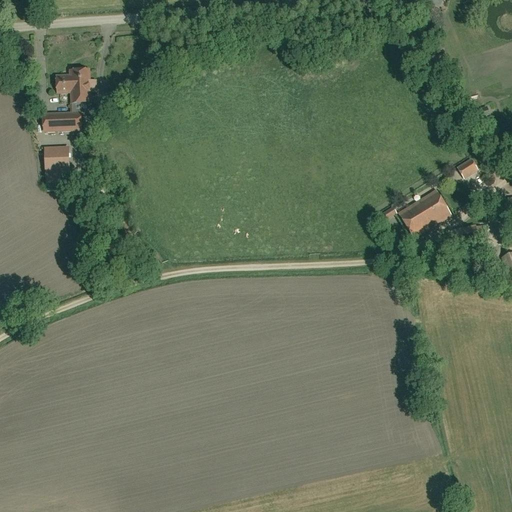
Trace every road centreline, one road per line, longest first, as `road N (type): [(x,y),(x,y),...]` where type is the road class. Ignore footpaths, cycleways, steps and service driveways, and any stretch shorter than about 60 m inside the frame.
road 1 (track): [(0,338),(64,306),(166,274),(393,256),(505,180)]
road 2 (unclassified): [(305,0),(0,29)]
road 3 (track): [(505,180),(451,105),(396,0)]
